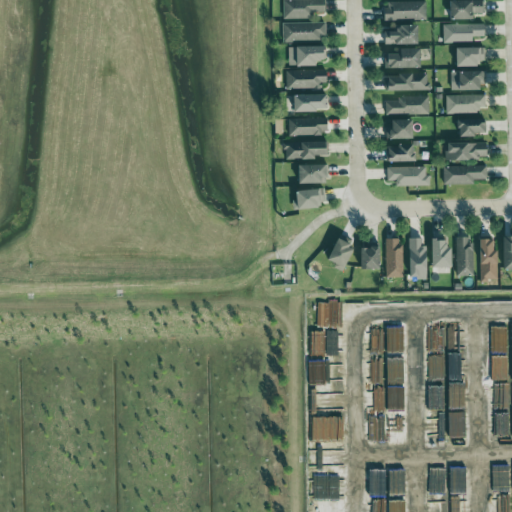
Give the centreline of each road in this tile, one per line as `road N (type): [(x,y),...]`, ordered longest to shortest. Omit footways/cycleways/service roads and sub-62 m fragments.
road 1 (residential): [(354,0),(360,211)]
road 2 (residential): [(360,211),(511,207)]
